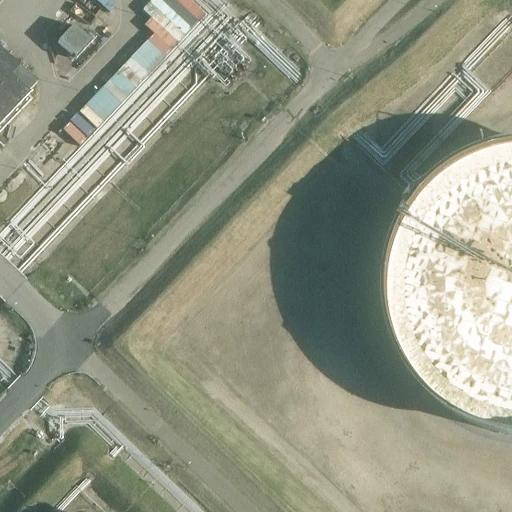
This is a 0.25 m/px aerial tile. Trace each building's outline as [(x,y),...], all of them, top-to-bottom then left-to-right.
[(126,50),(81,95),(98,113),(144,67),(126,50)] [(0,124),(28,95),(27,94),(31,89),(35,85),(0,51),(0,124)] [(80,98),(75,104),(91,120),(97,114),(80,98)] [(511,143),(498,146),(484,149),(470,154),(457,161),(445,168),(433,177),(422,187),(412,198),(404,210),(396,222),(390,235),(385,249),(382,263),(380,278),(379,292),(380,307),(382,321),(386,335),(391,349),(397,362),(405,375),(414,386),(424,397),(435,407),(446,415),(459,423),(472,429),(486,434),(500,437),(511,438),(511,143)] [(28,177),(0,204),(0,206),(7,214),(36,185),(28,177)]
